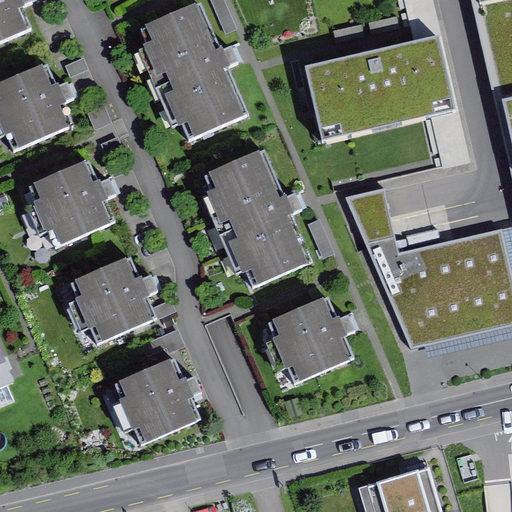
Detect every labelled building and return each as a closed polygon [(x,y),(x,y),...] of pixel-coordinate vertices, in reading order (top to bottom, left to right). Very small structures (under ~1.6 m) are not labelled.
[(0,0),(0,44),(31,31),(21,9),(32,4),(30,0),(0,0)] [(511,0),(470,0),(511,180),(511,0)] [(200,7),(140,32),(189,142),(248,116),(227,69),(238,64),(235,57),(231,49),(220,54),(200,7)] [(371,51),(305,66),(321,137),(454,107),(438,35),(371,51)] [(47,67),(0,87),(0,122),(13,153),(73,127),(63,105),(74,100),(70,93),(67,85),(57,90),(47,67)] [(264,153),(204,179),(253,289),(312,263),(291,215),(302,211),(298,203),(295,196),(285,200),(264,153)] [(89,163),(29,190),(55,249),(115,223),(105,201),(116,196),(112,189),(109,181),(99,186),(89,163)] [(511,325),(511,275),(502,230),(400,253),(383,189),(345,197),(411,349),(511,325)] [(131,260),(71,286),(97,346),(157,320),(147,297),(158,293),(154,285),(151,278),(140,282),(131,260)] [(329,301),(268,327),(294,386),(355,359),(345,336),(354,332),(351,326),(348,318),(338,323),(329,301)] [(0,353),(0,406),(14,401),(7,385),(12,382),(0,353)] [(175,361),(115,387),(141,447),(201,420),(191,398),(202,394),(198,386),(195,379),(184,383),(175,361)] [(432,511),(421,472),(358,490),(364,511),(432,511)]
